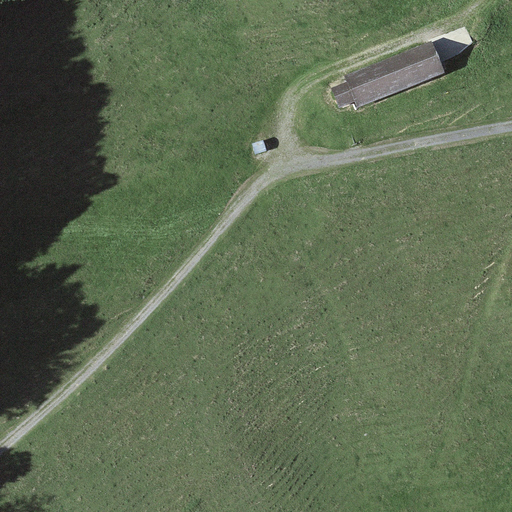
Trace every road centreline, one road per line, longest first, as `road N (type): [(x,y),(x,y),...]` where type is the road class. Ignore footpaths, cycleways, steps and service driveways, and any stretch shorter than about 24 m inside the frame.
road 1 (track): [(0,454),(139,320),(249,188),(285,165)]
road 2 (track): [(285,165),(511,126)]
